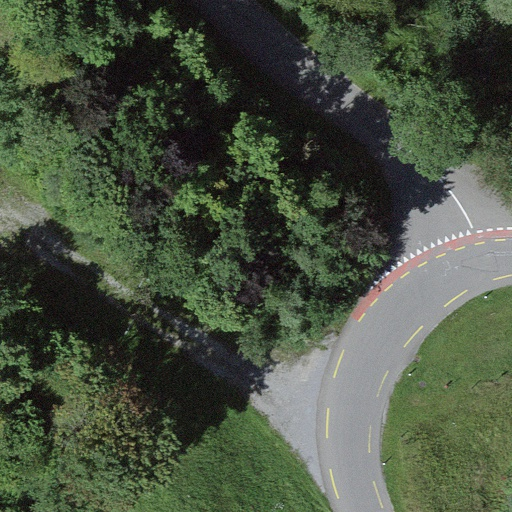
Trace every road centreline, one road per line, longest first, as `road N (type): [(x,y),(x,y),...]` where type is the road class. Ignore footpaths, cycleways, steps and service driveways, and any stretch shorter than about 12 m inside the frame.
road 1 (track): [(354,407),(245,371),(136,307),(0,207)]
road 2 (unclassified): [(367,511),(348,433),(365,360),(403,308),(449,276),(511,260)]
